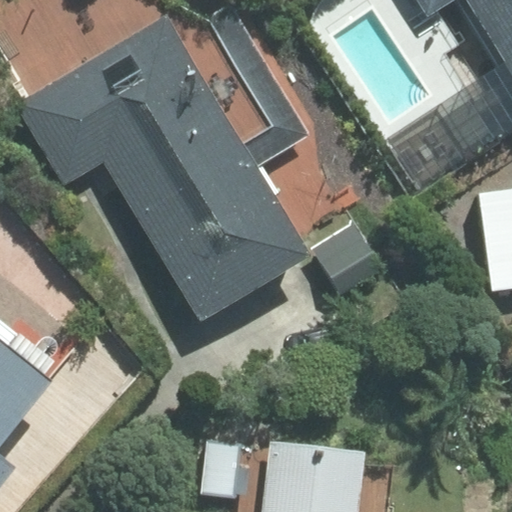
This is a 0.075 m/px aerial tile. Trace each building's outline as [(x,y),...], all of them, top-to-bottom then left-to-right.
[(511,0),(409,0),(421,18),(449,0),(452,0),(511,94),(511,0)] [(297,257),(157,18),(11,103),(60,186),(98,164),(189,320),(297,257)] [(511,190),(471,196),(484,290),(511,286),(511,190)] [(345,225),(302,251),(331,297),(374,271),(345,225)] [(0,429),(36,386),(0,356),(0,429)] [(346,511),(351,456),(264,447),(257,511),(346,511)] [(238,452),(194,449),(191,499),(234,502),(238,452)]
